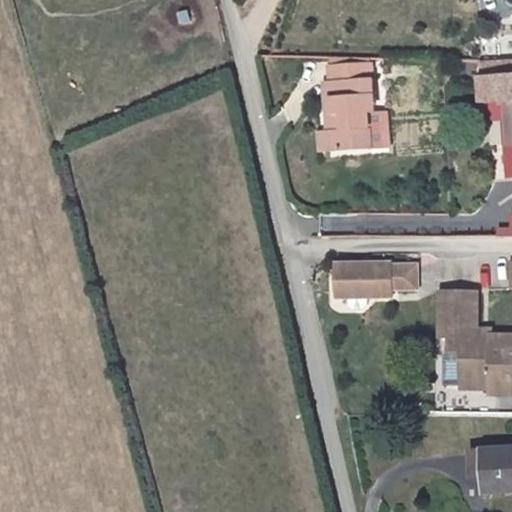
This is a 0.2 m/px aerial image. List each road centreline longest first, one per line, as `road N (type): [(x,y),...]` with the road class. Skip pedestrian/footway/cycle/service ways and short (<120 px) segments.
road 1 (unclassified): [(351,511),(230,0)]
road 2 (unknown): [(288,237),(511,221)]
